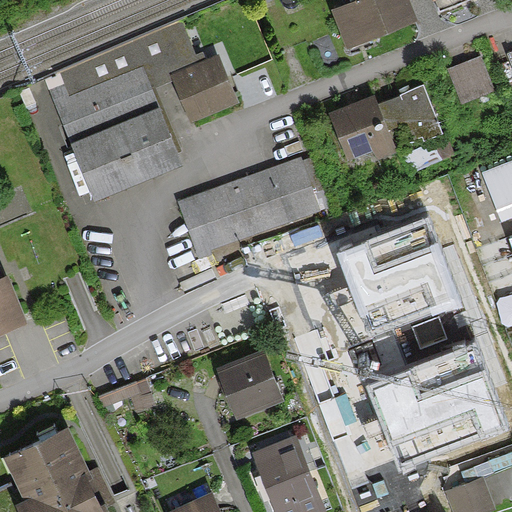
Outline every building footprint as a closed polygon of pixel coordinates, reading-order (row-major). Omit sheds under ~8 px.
[(417,16),(410,0),(341,0),(331,4),(347,44),(417,16)] [(432,0),(436,9),(459,0),(432,0)] [(180,158),(146,76),(190,57),(175,22),(60,70),(70,95),(58,101),(97,193),(180,158)] [(511,162),(482,175),(501,222),(511,217),(511,51),(506,54),(511,68),(511,162)] [(496,89),(481,54),(448,68),(463,104),(496,89)] [(236,97),(220,59),(177,77),(193,116),(236,97)] [(404,96),(378,106),(376,100),(363,104),(336,115),(350,153),(375,144),(379,155),(396,149),(387,125),(413,115),(422,140),(443,132),(425,84),(408,91),(402,93),(404,96)] [(303,154),(181,199),(201,254),(323,209),(303,154)] [(366,329),(446,299),(418,225),(338,255),(352,291),(366,329)] [(0,273),(0,326),(27,315),(9,275),(2,278),(0,273)] [(263,351),(218,369),(238,418),(283,400),(263,351)] [(396,459),(496,424),(471,352),(371,387),(396,459)] [(141,378),(95,395),(99,406),(125,396),(131,414),(152,406),(141,378)] [(0,486),(0,511),(115,511),(112,503),(118,501),(100,462),(92,466),(69,417),(6,447),(20,477),(0,486)] [(329,511),(298,435),(252,454),(275,511),(329,511)] [(491,511),(497,510),(484,476),(445,490),(453,511),(491,511)] [(169,511),(223,511),(212,487),(168,508),(169,511)]
